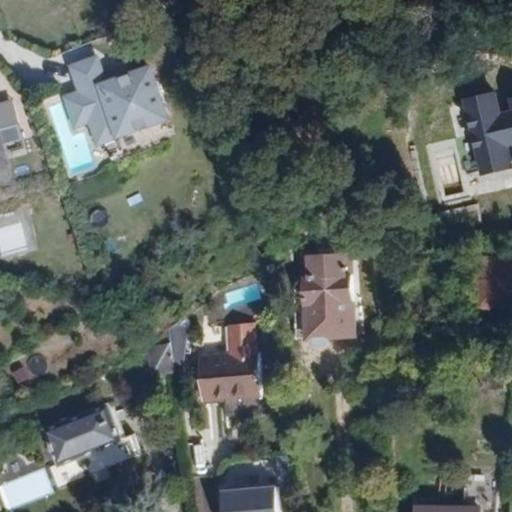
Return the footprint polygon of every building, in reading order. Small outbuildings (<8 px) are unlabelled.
[(90,44),(61,55),(75,91),(56,98),(73,143),(84,139),(94,165),(177,133),(151,64),(104,82),(90,44)] [(493,93),(459,100),(476,176),(510,169),(506,148),(511,146),(511,96),(504,98),(506,110),(497,112),(493,93)] [(9,99),(0,100),(0,162),(24,157),(9,99)] [(0,245),(4,254),(28,244),(19,222),(0,229),(0,245)] [(511,255),(483,254),(481,302),(511,303),(511,255)] [(352,339),(347,255),(295,257),(299,341),(352,339)] [(225,361),(194,362),(196,403),(259,400),(255,324),(223,325),(225,361)] [(183,328),(167,329),(171,365),(181,366),(183,328)] [(39,430),(55,466),(117,440),(102,404),(39,430)] [(44,468),(0,485),(0,492),(7,510),(53,491),(44,468)] [(492,511),(493,471),(461,471),(460,509),(415,508),(414,511),(492,511)] [(276,511),(275,485),(220,489),(221,511),(276,511)]
